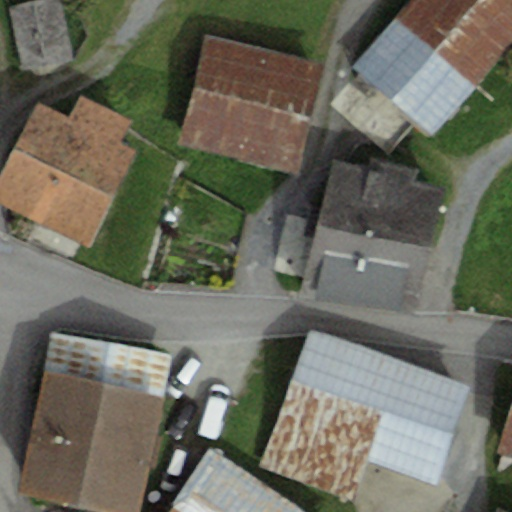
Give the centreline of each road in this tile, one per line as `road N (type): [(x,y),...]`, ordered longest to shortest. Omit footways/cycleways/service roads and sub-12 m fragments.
road 1 (residential): [(366,0),(345,35),(300,194),(256,257),(243,320)]
road 2 (residential): [(243,320),(511,339)]
road 3 (residential): [(0,254),(147,318),(243,320)]
